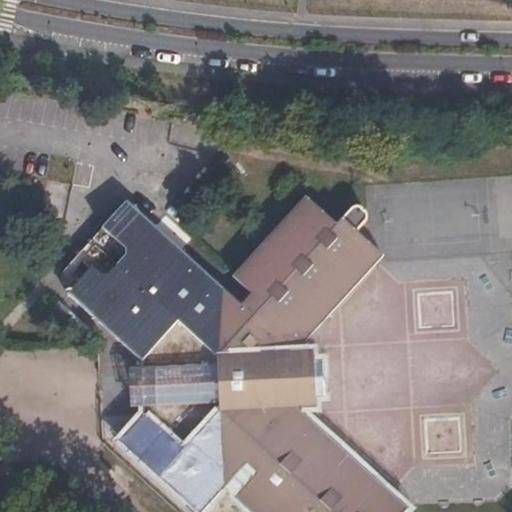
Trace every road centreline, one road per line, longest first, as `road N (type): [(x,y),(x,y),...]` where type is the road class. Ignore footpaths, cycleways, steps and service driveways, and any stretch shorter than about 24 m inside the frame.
road 1 (secondary): [(0,12),(275,55),(511,64)]
road 2 (secondary): [(511,39),(280,31),(56,0)]
